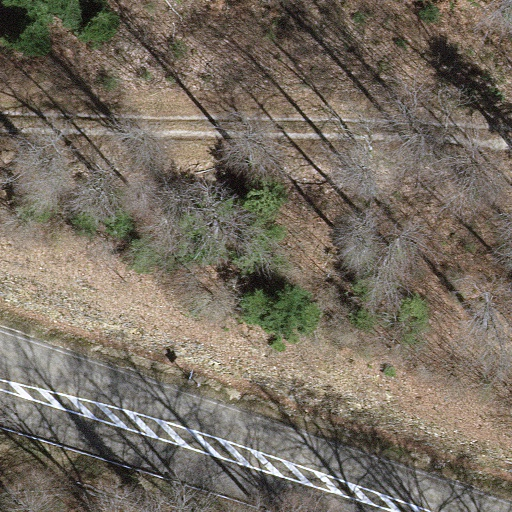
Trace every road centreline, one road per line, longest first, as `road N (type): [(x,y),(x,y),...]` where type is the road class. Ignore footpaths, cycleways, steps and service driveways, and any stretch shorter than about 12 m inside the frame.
road 1 (track): [(511,151),(0,128)]
road 2 (primary): [(0,375),(412,511)]
